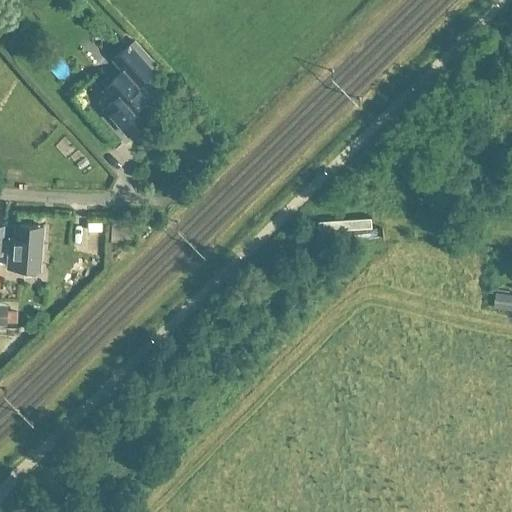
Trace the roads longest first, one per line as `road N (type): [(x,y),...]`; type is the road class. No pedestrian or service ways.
road 1 (unclassified): [(504,0),(0,487)]
road 2 (residential): [(0,192),(166,201)]
